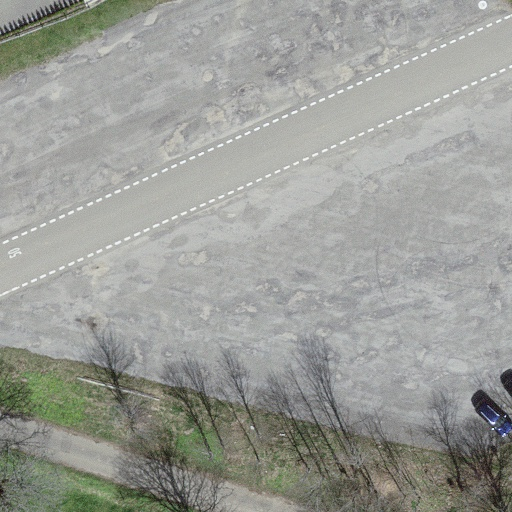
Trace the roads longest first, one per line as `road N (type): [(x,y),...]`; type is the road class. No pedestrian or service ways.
road 1 (tertiary): [(511,38),(0,272)]
road 2 (unclassified): [(0,432),(252,511)]
